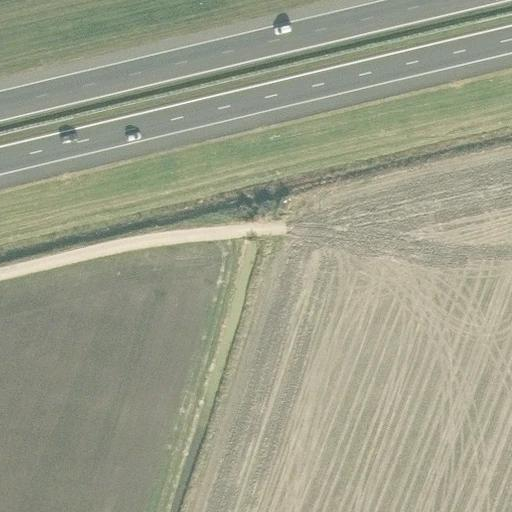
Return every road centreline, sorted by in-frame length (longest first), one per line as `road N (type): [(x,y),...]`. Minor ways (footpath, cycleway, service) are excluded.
road 1 (motorway): [(0,162),(511,40)]
road 2 (motorway): [(457,0),(0,108)]
